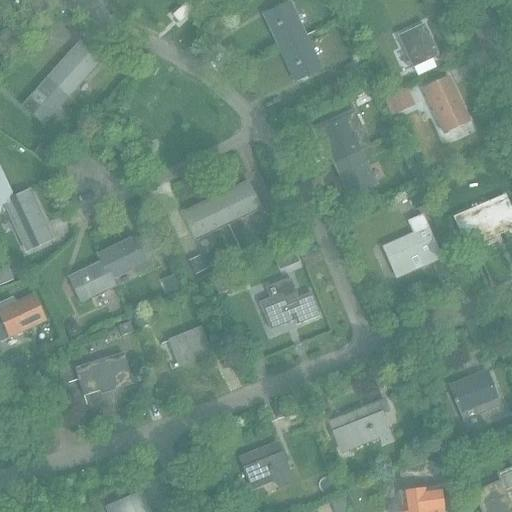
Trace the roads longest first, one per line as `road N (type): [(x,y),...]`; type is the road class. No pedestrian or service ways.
road 1 (residential): [(368,347),(296,179),(262,128)]
road 2 (residential): [(153,431),(368,347)]
road 3 (residential): [(262,128),(196,67),(88,12)]
road 4 (residential): [(84,167),(104,199),(262,128)]
road 5 (residential): [(0,479),(153,431)]
road 6 (residential): [(368,347),(511,289)]
